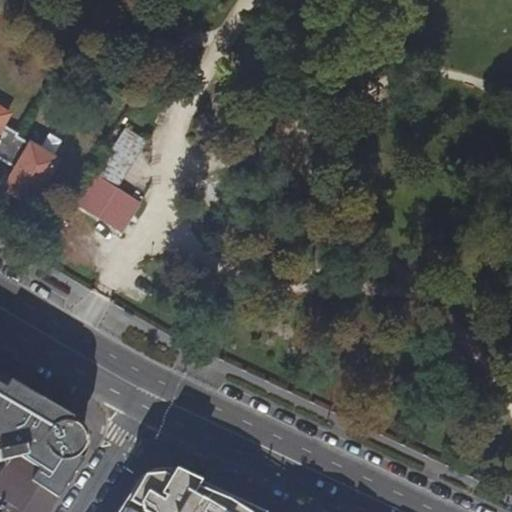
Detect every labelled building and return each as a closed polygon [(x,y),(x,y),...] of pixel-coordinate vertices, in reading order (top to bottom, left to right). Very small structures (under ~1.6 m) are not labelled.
[(92,98),(79,117),(98,130),(111,110),(92,98)] [(0,159),(4,161),(15,168),(4,188),(32,204),(58,159),(16,135),(17,133),(2,124),(8,114),(0,109),(0,159)] [(96,175),(116,188),(145,143),(126,130),(96,175)] [(96,175),(78,202),(77,204),(121,232),(140,203),(116,188),(96,175)] [(67,468),(75,464),(77,461),(72,458),(78,449),(73,429),(62,422),(65,418),(0,379),(0,505),(10,511),(44,511),(53,498),(53,496),(53,493),(53,490),(52,487),(52,485),(51,483),(40,476),(49,463),(60,470),(67,468)] [(53,496),(53,498),(75,464),(67,468),(60,470),(49,463),(40,476),(51,483),(52,485),(52,487),(53,490),(53,493),(53,496)] [(165,468),(141,472),(115,511),(248,511),(240,508),(243,503),(233,499),(231,504),(210,494),(212,489),(165,468)]
